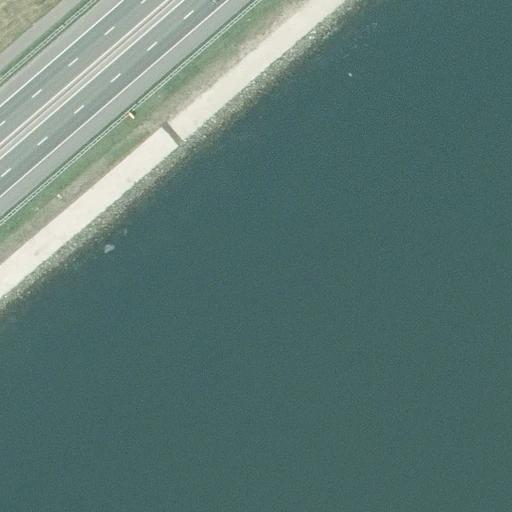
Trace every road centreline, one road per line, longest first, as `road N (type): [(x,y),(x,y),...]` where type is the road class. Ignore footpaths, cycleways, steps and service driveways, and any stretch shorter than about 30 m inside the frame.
road 1 (motorway): [(0,182),(211,0)]
road 2 (motorway): [(146,0),(0,126)]
